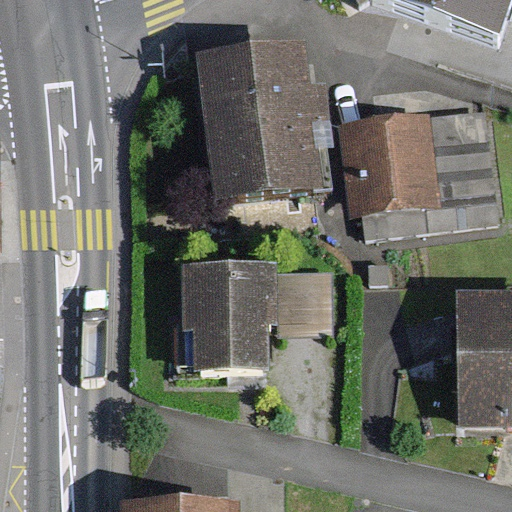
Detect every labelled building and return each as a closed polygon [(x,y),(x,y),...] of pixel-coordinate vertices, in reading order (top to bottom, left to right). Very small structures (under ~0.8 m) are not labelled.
[(511,0),(367,0),(371,7),(498,53),(511,11),(511,0)] [(195,69),(210,212),(322,200),(319,169),(338,167),(329,100),(306,104),(301,58),(195,69)] [(487,122),(345,138),(355,225),(367,224),(369,244),(499,230),(487,122)] [(333,274),(188,276),(189,379),(249,378),(270,378),(269,334),(334,333),(333,274)] [(511,293),(458,294),(460,433),(511,432),(511,293)]
